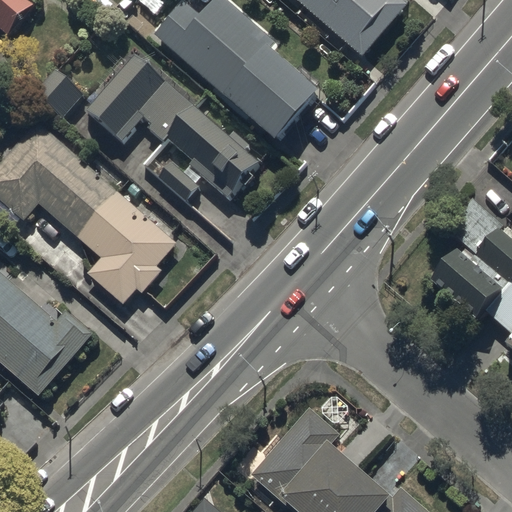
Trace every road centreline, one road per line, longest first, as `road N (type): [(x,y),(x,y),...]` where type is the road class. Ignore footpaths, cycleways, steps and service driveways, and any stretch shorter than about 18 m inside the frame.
road 1 (secondary): [(31,511),(293,282)]
road 2 (secondary): [(293,282),(511,32)]
road 3 (secondary): [(293,282),(93,511)]
road 4 (residential): [(293,282),(511,469)]
